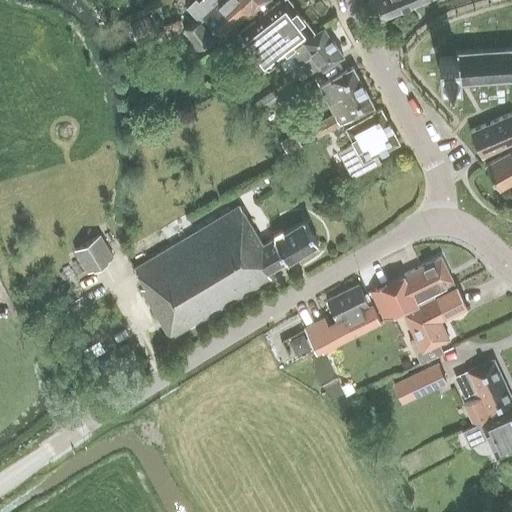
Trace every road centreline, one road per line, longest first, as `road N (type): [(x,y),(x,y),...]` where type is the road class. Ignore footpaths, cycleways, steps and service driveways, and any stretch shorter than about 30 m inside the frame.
road 1 (tertiary): [(0,486),(350,262),(438,225)]
road 2 (unclassified): [(438,225),(438,181),(350,0)]
